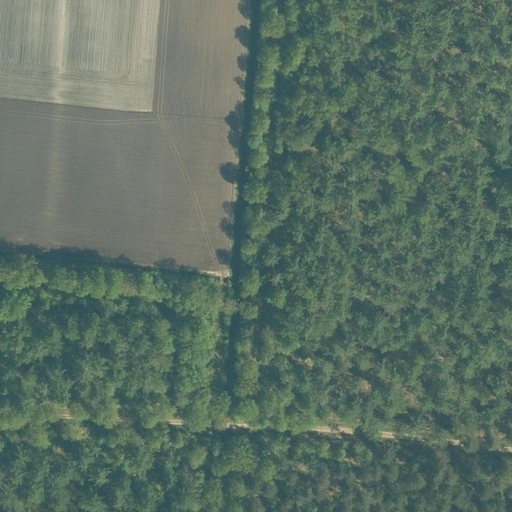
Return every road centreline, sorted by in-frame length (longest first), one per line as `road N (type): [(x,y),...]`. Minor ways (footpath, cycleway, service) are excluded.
road 1 (track): [(244,511),(273,0)]
road 2 (track): [(207,423),(511,449)]
road 3 (track): [(0,278),(156,300),(168,318),(172,405),(180,421)]
road 4 (track): [(0,417),(93,413),(207,423)]
